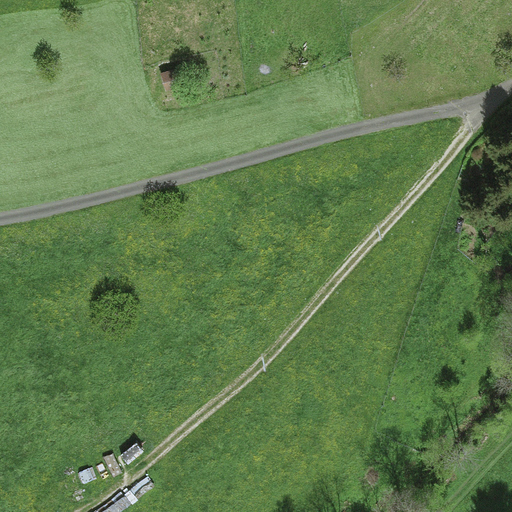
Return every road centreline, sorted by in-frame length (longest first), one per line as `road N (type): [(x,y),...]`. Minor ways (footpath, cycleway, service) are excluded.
road 1 (track): [(499,94),(257,367),(139,472),(75,511)]
road 2 (track): [(0,219),(499,94)]
